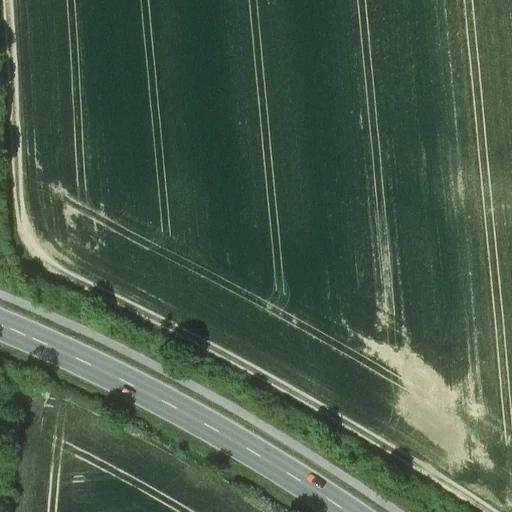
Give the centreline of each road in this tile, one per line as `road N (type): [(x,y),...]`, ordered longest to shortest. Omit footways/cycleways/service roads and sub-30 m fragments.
road 1 (track): [(8,0),(31,262),(292,395),(483,511)]
road 2 (secondary): [(0,324),(259,459),(337,511)]
